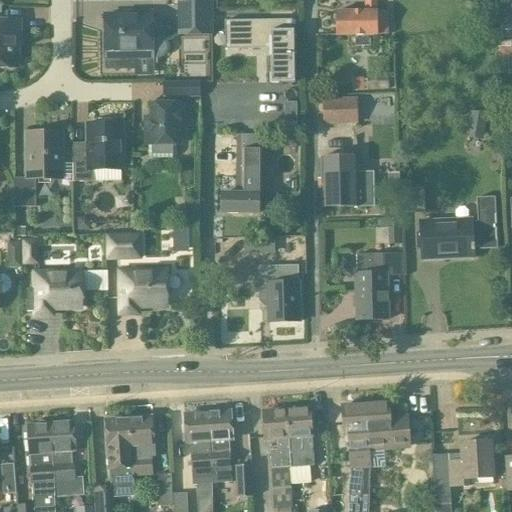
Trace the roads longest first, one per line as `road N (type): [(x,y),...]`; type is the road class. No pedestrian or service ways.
road 1 (residential): [(315,368),(309,0)]
road 2 (tertiary): [(0,382),(315,368)]
road 3 (tertiary): [(315,368),(511,357)]
